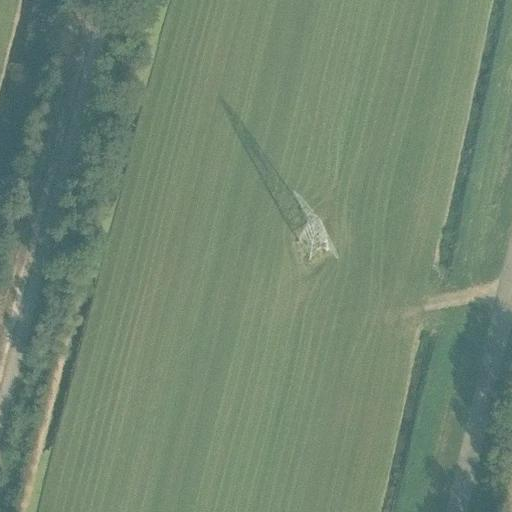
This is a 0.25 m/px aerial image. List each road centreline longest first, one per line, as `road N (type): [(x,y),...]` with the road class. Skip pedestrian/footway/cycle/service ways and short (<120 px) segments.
road 1 (unclassified): [(0,327),(87,0)]
road 2 (unclassified): [(455,511),(511,268)]
